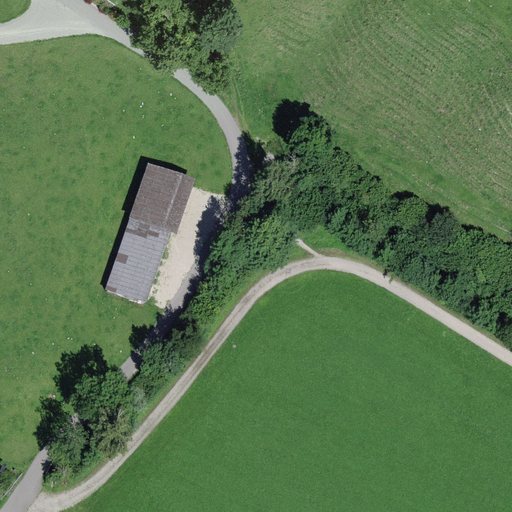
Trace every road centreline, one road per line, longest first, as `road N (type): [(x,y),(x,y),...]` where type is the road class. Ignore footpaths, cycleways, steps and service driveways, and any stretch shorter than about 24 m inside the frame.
road 1 (unclassified): [(235,134),(241,190),(207,260),(162,329),(56,443),(10,511)]
road 2 (track): [(320,261),(283,269),(124,455),(65,503),(10,511)]
road 3 (track): [(511,360),(376,276),(320,261)]
road 4 (track): [(235,134),(202,90),(68,0)]
